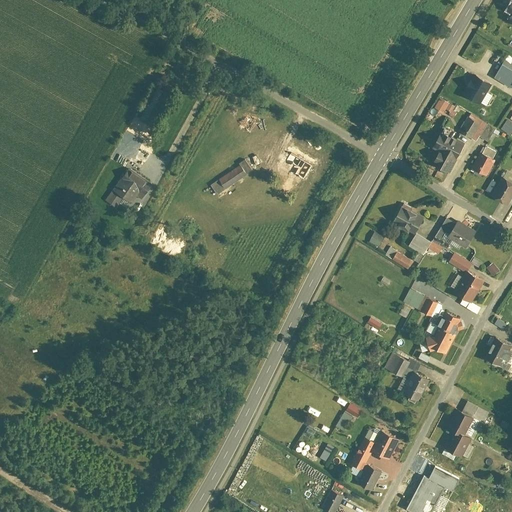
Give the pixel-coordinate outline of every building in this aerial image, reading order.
[(511,88),(511,87),(511,64),(504,60),(494,78),(511,88)] [(464,94),(481,103),(492,84),(475,75),(464,94)] [(442,98),(438,109),(447,112),(448,109),(455,111),(457,104),(442,98)] [(488,104),(494,109),(499,103),(493,98),(488,104)] [(459,130),(471,138),(480,124),(468,116),(459,130)] [(511,120),(510,119),(503,129),(511,134),(511,120)] [(485,127),(480,136),(488,140),(496,128),(488,123),(485,127)] [(480,124),(471,138),(477,141),(480,136),(485,127),(480,124)] [(449,172),(464,145),(440,132),(432,146),(438,150),(432,162),(449,172)] [(134,160),(140,148),(128,142),(122,155),(134,160)] [(472,168),(488,176),(496,160),(480,152),(472,168)] [(293,154),(284,167),(306,181),(315,167),(293,154)] [(245,163),(213,184),(220,194),(252,173),(245,163)] [(114,193),(133,204),(149,178),(130,167),(114,193)] [(491,195),(507,205),(511,196),(511,182),(502,176),(491,195)] [(392,219),(414,233),(426,214),(404,201),(392,219)] [(448,236),(456,223),(447,217),(434,239),(443,245),(448,236)] [(466,247),(476,231),(458,220),(456,223),(448,236),(466,247)] [(369,242),(378,247),(385,237),(375,231),(369,242)] [(428,248),(432,241),(418,232),(410,245),(425,254),(428,248)] [(443,245),(434,239),(432,241),(428,248),(438,254),(443,245)] [(408,269),(413,261),(398,251),(393,259),(408,269)] [(472,262),(455,252),(449,262),(466,272),(467,270),(472,262)] [(489,268),(496,276),(502,271),(495,263),(489,268)] [(485,281),(467,270),(466,272),(454,292),(471,303),(485,281)] [(404,300),(431,316),(438,304),(412,288),(404,300)] [(439,326),(454,333),(462,318),(447,311),(439,326)] [(384,322),(372,316),(368,324),(380,330),(384,322)] [(445,354),(455,334),(454,333),(439,326),(438,325),(427,344),(445,354)] [(500,367),(511,345),(497,337),(485,358),(500,367)] [(385,368),(403,378),(408,368),(411,363),(393,353),(385,368)] [(415,359),(412,364),(420,370),(424,364),(415,359)] [(397,390),(418,401),(429,379),(408,368),(403,378),(397,390)] [(469,399),(463,410),(474,416),(484,423),(491,412),(469,399)] [(352,406),(339,427),(350,434),(363,413),(352,406)] [(454,428),(464,433),(474,416),(463,410),(457,407),(447,424),(454,428)] [(464,433),(454,428),(443,446),(461,456),(471,438),(464,433)] [(386,432),(376,452),(392,459),(402,440),(386,432)] [(367,437),(353,465),(364,471),(379,443),(367,437)] [(330,443),(323,458),(329,461),(337,447),(330,443)] [(359,484),(374,492),(384,472),(370,465),(359,484)] [(427,469),(418,487),(434,494),(442,476),(427,469)] [(454,476),(446,493),(456,497),(463,480),(454,476)] [(333,490),(323,508),(329,511),(339,511),(347,498),(333,490)]
